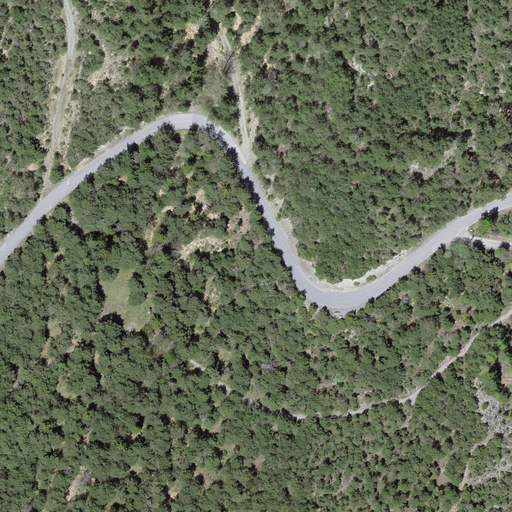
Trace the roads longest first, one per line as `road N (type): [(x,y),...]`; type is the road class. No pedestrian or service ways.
road 1 (unclassified): [(0,248),(44,198),(107,148),(169,115),(201,115),(241,168),(271,236),(308,290),(333,300),(363,298),(511,199)]
road 2 (track): [(64,0),(73,35),(44,198)]
